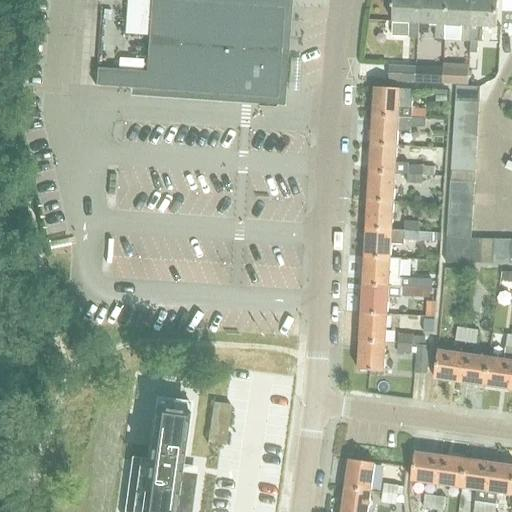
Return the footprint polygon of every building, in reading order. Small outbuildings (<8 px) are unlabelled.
[(96,69),(95,85),(277,98),(284,0),(149,0),(145,72),(96,69)] [(419,25),(420,0),(393,0),(391,37),(410,38),(410,40),(418,40),(419,25)] [(447,0),(420,0),(419,25),(431,25),(431,28),(436,28),(435,41),(445,41),(445,39),(447,0)] [(472,0),(447,0),(445,39),(462,40),(462,42),(471,43),(471,30),(472,0)] [(496,28),(497,0),(472,0),(471,30),(471,43),(470,52),(477,52),(477,48),(476,47),(476,43),(483,43),(483,28),(496,28)] [(416,68),(390,66),(389,66),(389,82),(416,83),(416,68)] [(416,68),(416,83),(443,84),(443,69),(416,68)] [(443,69),(443,84),(468,86),(469,70),(443,69)] [(456,86),(455,101),(480,102),(481,88),(456,86)] [(374,88),(373,116),(426,118),(427,110),(412,109),(412,108),(410,108),(411,90),(401,90),(401,89),(374,88)] [(436,92),(436,104),(446,105),(447,92),(439,92),(436,92)] [(455,101),(455,112),(480,113),(480,102),(455,101)] [(455,112),(454,123),(479,125),(480,113),(455,112)] [(373,116),(371,143),(397,145),(398,132),(411,133),(411,127),(426,128),(426,118),(373,116)] [(479,125),(454,123),(453,135),(478,136),(479,125)] [(453,135),(453,146),(478,147),(478,136),(453,135)] [(397,145),(371,143),(370,172),(396,173),(408,174),(422,175),(422,166),(423,165),(396,164),(397,145)] [(453,146),(452,158),(477,159),(478,147),(453,146)] [(452,158),(451,169),(476,170),(477,159),(452,158)] [(422,166),(422,175),(433,176),(434,166),(422,166)] [(476,170),(451,169),(451,180),(476,181),(476,170)] [(370,172),(368,200),(394,202),(396,173),(370,172)] [(421,184),(422,175),(408,174),(407,183),(421,184)] [(476,181),(451,180),(450,192),(475,193),(476,181)] [(475,193),(450,192),(449,203),(474,204),(475,193)] [(394,202),(368,200),(366,228),(392,230),(394,202)] [(449,203),(449,215),(474,216),(474,204),(449,203)] [(474,216),(449,215),(448,226),(473,227),(474,216)] [(419,221),(403,220),(403,230),(406,230),(418,231),(419,221)] [(473,227),(448,226),(447,238),(472,239),(473,227)] [(366,228),(365,256),(391,258),(392,244),(405,244),(405,238),(433,240),(433,232),(418,231),(406,230),(403,230),(392,230),(366,228)] [(472,239),(447,238),(446,262),(482,263),(483,239),(472,239)] [(483,239),(482,263),(494,264),(496,240),(483,239)] [(509,240),(496,240),(494,264),(508,264),(509,240)] [(365,256),(363,286),(416,289),(416,280),(400,279),(401,258),(391,258),(365,256)] [(511,272),(501,271),(500,281),(511,281),(511,272)] [(416,289),(363,286),(361,314),(387,315),(388,298),(401,298),(401,296),(415,297),(416,289)] [(416,289),(415,297),(430,298),(431,290),(416,289)] [(427,303),(426,317),(434,318),(435,308),(436,304),(427,303)] [(387,315),(361,314),(360,342),(386,343),(387,315)] [(424,319),(423,333),(433,334),(434,320),(424,319)] [(466,342),(468,329),(457,327),(456,341),(466,342)] [(478,330),(468,329),(466,342),(476,344),(478,330)] [(413,336),(398,335),(398,344),(412,345),(413,336)] [(386,343),(360,342),(358,371),(384,372),(386,343)] [(412,345),(398,344),(397,353),(412,354),(412,345)] [(417,345),(415,374),(427,374),(429,346),(417,345)] [(510,389),(511,374),(511,348),(506,348),(504,359),(489,357),(485,385),(510,389)] [(460,382),(464,354),(438,350),(435,378),(460,382)] [(489,357),(464,354),(460,382),(485,385),(489,357)] [(179,471),(180,465),(188,403),(155,398),(147,459),(130,457),(122,511),(190,511),(196,474),(179,471)] [(437,484),(441,456),(415,453),(411,480),(437,484)] [(466,460),(441,456),(437,484),(462,487),(466,460)] [(345,487),(371,491),(375,463),(349,459),(345,487)] [(466,460),(462,487),(477,489),(474,511),(484,511),(491,463),(466,460)] [(511,465),(491,463),(484,511),(495,511),(498,492),(511,494),(511,465)] [(383,483),(382,493),(397,495),(398,485),(383,483)] [(367,511),(371,491),(345,487),(341,511),(367,511)] [(397,495),(382,493),(381,502),(396,504),(397,495)] [(434,510),(436,496),(426,495),(424,508),(434,510)] [(436,496),(434,510),(445,511),(446,497),(436,496)]
